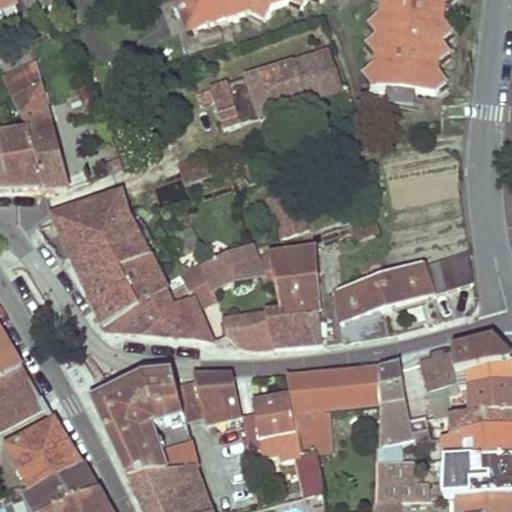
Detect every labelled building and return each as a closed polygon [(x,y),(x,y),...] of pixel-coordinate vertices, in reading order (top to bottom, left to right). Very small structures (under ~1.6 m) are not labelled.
[(0,0),(0,18),(18,12),(14,0),(0,0)] [(179,0),(175,0),(180,12),(183,10),(179,0)] [(385,100),(386,91),(416,94),(437,96),(447,88),(439,77),(440,67),(451,58),(443,46),(453,38),(444,25),(446,6),(453,0),(179,0),(183,10),(180,12),(182,19),(186,17),(190,31),(206,25),(208,29),(215,27),(213,23),(225,19),(227,23),(246,17),(244,13),(249,11),(251,16),(265,23),(273,10),(290,4),(303,11),(308,0),(312,0),(322,4),(324,0),(382,0),(381,18),(370,27),(377,38),(367,47),(375,58),(374,70),(364,78),(371,89),(370,99),(385,100)] [(186,17),(182,19),(186,32),(190,31),(186,17)] [(206,25),(190,31),(191,35),(208,29),(206,25)] [(6,38),(0,40),(0,62),(14,57),(6,38)] [(330,54),(295,66),(308,104),(343,92),(330,54)] [(224,132),(308,104),(295,66),(198,98),(201,108),(215,103),(224,132)] [(38,67),(4,83),(12,100),(31,136),(47,194),(71,194),(38,67)] [(416,94),(386,91),(385,100),(393,101),(393,108),(415,110),(416,94)] [(31,136),(0,140),(0,194),(23,194),(47,194),(31,136)] [(204,159),(180,166),(186,184),(210,177),(204,159)] [(99,170),(104,179),(121,172),(117,163),(99,170)] [(269,201),(282,240),(308,231),(294,191),(269,201)] [(82,283),(149,259),(131,221),(124,196),(53,218),(70,255),(82,283)] [(372,210),(347,218),(354,243),(379,236),(372,210)] [(262,238),(251,241),(254,250),(264,247),(262,238)] [(253,250),(203,267),(213,294),(264,280),(258,263),(253,250)] [(317,252),(271,258),(276,276),(276,282),(282,313),(303,310),(305,322),(321,320),(317,252)] [(470,254),(338,295),(342,327),(416,306),(474,289),(470,254)] [(264,280),(276,276),(271,258),(258,263),(264,280)] [(149,259),(82,283),(103,331),(167,297),(149,259)] [(203,267),(180,277),(192,305),(196,303),(199,311),(217,305),(213,294),(203,267)] [(276,276),(264,280),(265,285),(276,282),(276,276)] [(153,340),(190,344),(176,312),(167,297),(103,331),(105,334),(153,340)] [(190,344),(213,347),(199,311),(196,303),(192,305),(176,312),(190,344)] [(299,352),(324,350),(321,320),(305,322),(303,310),(282,313),(269,315),(276,353),(299,352)] [(264,354),(276,353),(269,315),(227,321),(230,336),(243,351),(264,354)] [(0,354),(11,350),(3,338),(0,331),(0,354)] [(455,356),(459,379),(471,377),(511,367),(511,363),(494,346),(481,349),(455,356)] [(0,354),(0,384),(24,372),(17,361),(11,350),(0,354)] [(455,356),(422,365),(429,394),(430,396),(433,395),(437,405),(446,402),(448,420),(453,420),(452,402),(461,396),(461,392),(459,379),(455,356)] [(511,367),(471,377),(472,391),(491,389),(491,384),(510,383),(511,388),(511,387),(511,367)] [(383,411),(408,407),(407,401),(403,370),(388,374),(382,375),(383,411)] [(0,384),(0,435),(47,411),(24,372),(0,384)] [(320,459),(333,457),(330,415),(383,411),(382,375),(334,379),(289,383),(303,460),(303,461),(320,459)] [(471,377),(459,379),(461,392),(472,391),(471,377)] [(195,379),(197,388),(203,423),(204,428),(243,420),(235,380),(219,379),(205,379),(195,379)] [(114,450),(130,485),(162,480),(152,458),(164,455),(157,435),(187,427),(186,426),(178,391),(176,381),(146,383),(108,401),(95,407),(108,435),(116,431),(123,446),(114,450)] [(472,391),(473,419),(511,417),(511,387),(511,388),(510,383),(491,384),(491,389),(472,391)] [(197,388),(178,391),(186,426),(203,423),(197,388)] [(430,396),(429,394),(407,401),(408,407),(383,411),(381,437),(416,431),(415,423),(427,421),(429,428),(431,428),(429,419),(430,396)] [(262,444),(298,438),(292,402),(267,406),(268,416),(257,418),(243,421),(248,447),(262,445),(262,444)] [(267,406),(256,408),(257,418),(268,416),(267,406)] [(453,420),(455,442),(465,440),(466,436),(511,433),(511,417),(473,419),(453,420)] [(381,437),(380,456),(400,452),(434,446),(431,428),(429,428),(427,421),(415,423),(416,431),(381,437)] [(10,452),(32,495),(83,470),(72,451),(57,427),(10,452)] [(116,431),(108,435),(114,450),(123,446),(116,431)] [(437,455),(438,465),(449,465),(511,462),(511,433),(466,436),(465,440),(455,442),(447,444),(448,454),(437,455)] [(142,511),(209,511),(195,474),(198,474),(192,448),(164,455),(152,458),(162,480),(130,485),(142,511)] [(379,468),(401,467),(400,452),(380,456),(379,468)] [(298,461),(307,503),(325,499),(320,459),(303,461),(303,460),(298,461)] [(511,462),(449,465),(447,504),(457,503),(463,503),(511,499),(511,462)] [(379,468),(377,508),(402,507),(408,506),(417,506),(416,466),(401,467),(379,468)] [(32,495),(40,511),(60,511),(99,497),(90,483),(83,470),(32,495)] [(40,511),(32,495),(26,498),(33,511),(40,511)] [(107,511),(99,497),(60,511),(107,511)] [(511,511),(511,499),(463,503),(462,511),(511,511)]
